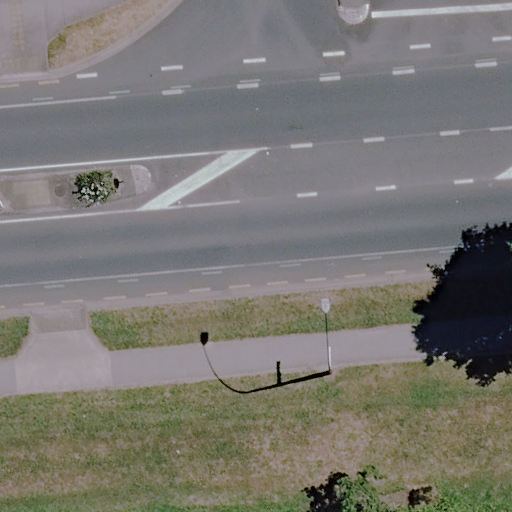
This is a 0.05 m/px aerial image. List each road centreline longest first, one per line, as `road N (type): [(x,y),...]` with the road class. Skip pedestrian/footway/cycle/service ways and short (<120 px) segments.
road 1 (secondary): [(0,196),(306,171)]
road 2 (residential): [(306,171),(293,0)]
road 3 (residential): [(433,0),(458,160)]
road 4 (secondary): [(306,171),(458,160)]
